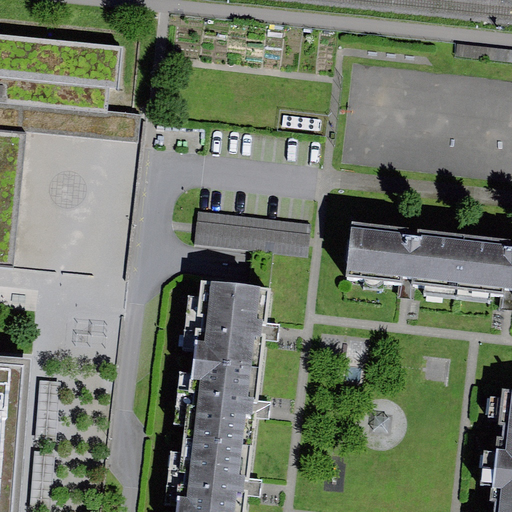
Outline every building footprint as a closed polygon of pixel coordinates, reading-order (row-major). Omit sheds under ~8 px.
[(0,266),(12,268),(26,131),(139,143),(142,116),(126,114),(108,112),(110,89),(119,90),(123,48),(0,35),(0,266)] [(322,121),(284,117),(283,129),(321,133),(322,121)] [(308,258),(312,226),(200,212),(196,245),(308,258)] [(511,239),(358,224),(352,281),(403,286),(500,296),(511,297),(511,239)] [(275,285),(210,279),(185,511),(252,511),(256,477),(263,403),(272,323),(275,285)] [(0,357),(0,511),(21,511),(33,361),(0,357)] [(511,511),(511,391),(508,391),(493,511),(511,511)] [(371,414),(368,435),(388,438),(390,417),(371,414)]
